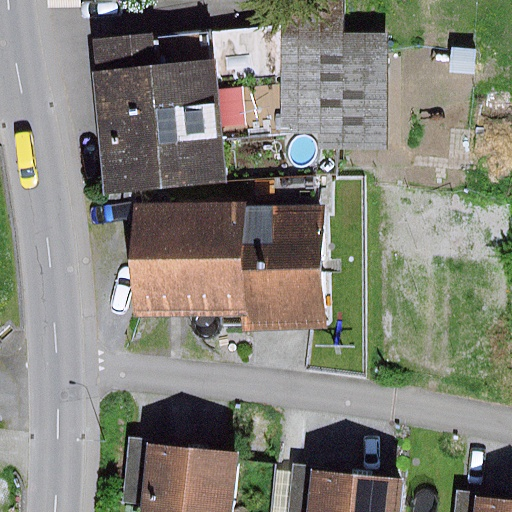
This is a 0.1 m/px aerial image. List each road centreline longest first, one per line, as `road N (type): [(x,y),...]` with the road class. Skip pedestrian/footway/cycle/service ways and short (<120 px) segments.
road 1 (residential): [(63,370),(389,404),(511,429)]
road 2 (tertiary): [(63,370),(6,0)]
road 3 (tertiary): [(53,511),(63,370)]
